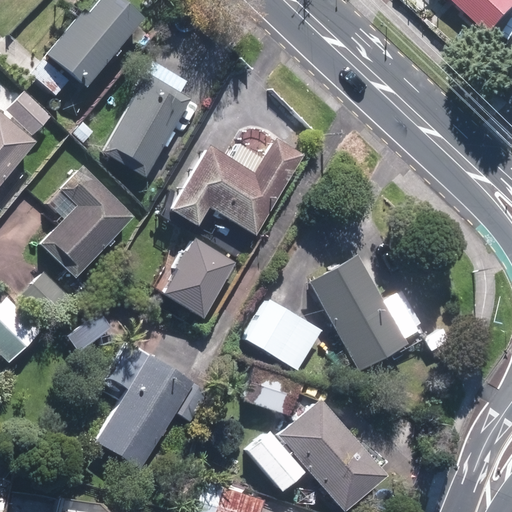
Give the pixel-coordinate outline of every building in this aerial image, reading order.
[(41,54),(79,85),(137,18),(116,0),(93,0),(81,14),(77,11),(41,54)] [(511,0),(455,0),(493,35),(511,14),(511,0)] [(97,152),(139,176),(184,98),(141,74),(97,152)] [(19,92),(1,113),(36,144),(54,123),(19,92)] [(0,173),(28,141),(0,117),(0,173)] [(249,233),(296,154),(266,137),(246,171),(200,143),(162,207),(188,223),(200,203),(249,233)] [(32,240),(68,276),(127,216),(75,165),(53,186),(70,203),(32,240)] [(197,315),(229,263),(188,239),(157,291),(197,315)] [(349,254),(302,281),(352,368),(399,342),(349,254)] [(41,271),(22,291),(49,317),(68,297),(41,271)] [(1,297),(0,298),(0,353),(7,360),(35,329),(1,297)] [(292,316),(262,299),(240,336),(271,354),(292,316)] [(186,379),(139,352),(89,440),(136,466),(186,379)] [(248,366),(237,397),(281,412),(291,380),(248,366)] [(314,399),(273,433),(336,508),(378,473),(314,399)] [(252,511),(257,499),(216,486),(207,511),(252,511)]
